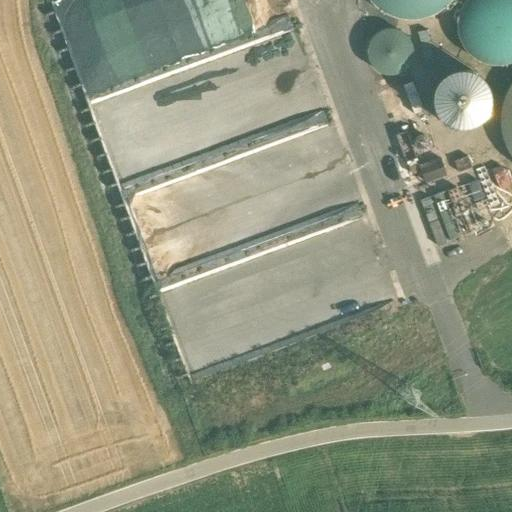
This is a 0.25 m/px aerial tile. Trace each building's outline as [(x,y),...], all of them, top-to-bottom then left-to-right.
[(360,0),(369,12),(378,20),(396,28),(415,29),(430,26),(442,19),(451,12),(458,0),(360,0)] [(511,0),(475,0),(468,6),(462,17),(459,28),(461,41),(466,53),(476,63),(490,69),(508,69),(511,67),(511,0)] [(363,56),(367,69),(374,75),(380,78),(394,79),(401,76),(409,70),(414,57),(413,46),(408,38),(402,32),(388,28),(376,31),(371,35),(365,44),(363,56)] [(384,92),(416,183),(450,172),(418,80),(384,92)] [(433,112),(434,123),(438,130),(448,139),(462,143),(473,140),(483,134),(489,124),(492,112),(488,98),(479,89),(466,84),(454,85),(441,93),(436,100),(433,112)] [(511,84),(508,90),(502,102),(499,119),(499,134),(506,156),(511,164),(511,84)] [(471,155),(460,160),(466,175),(477,171),(471,155)] [(457,184),(421,199),(442,248),(477,233),(457,184)]
